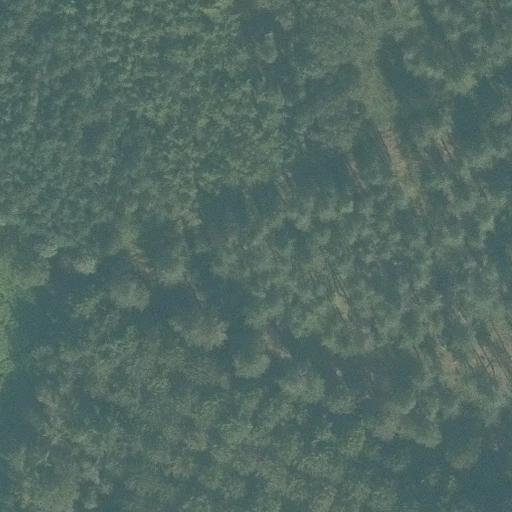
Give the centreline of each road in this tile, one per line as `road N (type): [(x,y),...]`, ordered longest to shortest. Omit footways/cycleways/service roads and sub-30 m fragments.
road 1 (track): [(0,231),(103,283),(125,349),(166,385),(417,511)]
road 2 (track): [(329,0),(378,102),(59,261)]
